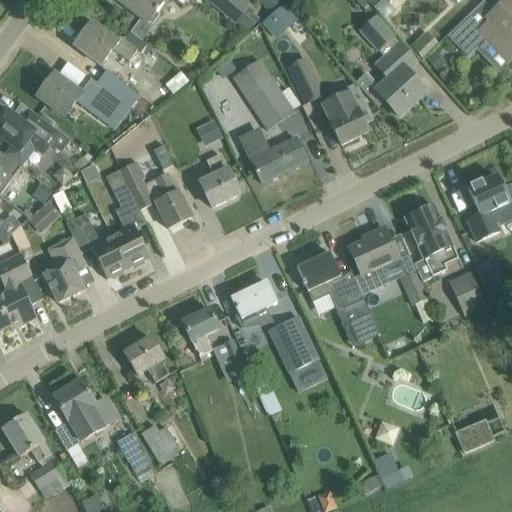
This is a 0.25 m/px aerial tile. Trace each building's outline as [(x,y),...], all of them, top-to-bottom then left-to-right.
[(113,0),(148,25),(166,0),(175,0),(182,6),(186,0),(113,0)] [(264,18),(249,6),(241,0),(207,0),(250,35),(264,18)] [(279,0),(267,0),(263,4),(270,12),(281,2),(279,0)] [(373,0),(369,4),(386,22),(395,13),(396,12),(389,6),(394,0),(373,0)] [(448,38),(468,58),(485,41),(508,65),(511,61),(511,0),(506,0),(493,13),(483,3),(448,38)] [(285,4),(262,24),(271,35),(294,15),(285,4)] [(418,64),(405,49),(377,18),(361,32),(378,52),(387,45),(392,51),(380,61),(391,73),(387,77),(389,80),(379,89),(367,75),(357,84),(379,108),(385,102),(400,118),(427,94),(408,73),(418,64)] [(118,43),(109,36),(93,24),(75,48),(101,67),(113,51),(129,63),(138,51),(121,38),(118,43)] [(427,33),(411,48),(423,59),(438,45),(427,33)] [(295,114),(260,62),(234,79),(268,131),(295,114)] [(323,98),(306,62),(290,70),(306,106),(323,98)] [(108,72),(98,84),(131,109),(140,97),(108,72)] [(165,84),(171,93),(188,82),(181,73),(165,84)] [(131,109),(98,84),(98,85),(92,80),(81,94),(55,75),(38,99),(64,118),(77,102),(106,123),(108,121),(115,127),(125,115),(117,109),(122,103),(130,110),(131,109)] [(340,108),(326,114),(331,124),(333,128),(342,146),(369,133),(365,125),(373,121),(358,90),(347,95),(336,101),(340,108)] [(5,156),(20,167),(35,149),(43,155),(59,133),(37,117),(29,128),(6,110),(0,118),(0,138),(12,147),(5,156)] [(215,122),(203,127),(211,145),(223,139),(215,122)] [(260,129),(240,139),(251,162),(254,167),(263,185),(308,163),(299,145),(297,140),(271,152),(260,129)] [(175,165),(165,144),(153,149),(163,171),(175,165)] [(0,196),(20,167),(5,156),(2,154),(0,156),(0,196)] [(241,196),(232,178),(222,157),(208,164),(214,177),(200,184),(212,209),(241,196)] [(137,162),(120,170),(140,211),(156,203),(169,231),(192,219),(179,193),(178,193),(169,173),(145,185),(144,181),(146,180),(137,162)] [(120,170),(104,178),(120,209),(114,212),(123,231),(112,236),(129,270),(150,260),(129,217),(140,211),(120,170)] [(497,178),(469,191),(481,217),(468,223),(477,244),(501,233),(496,223),(511,216),(511,189),(511,187),(503,191),(497,178)] [(48,203),(28,220),(40,233),(59,216),(48,203)] [(434,207),(405,220),(424,261),(415,265),(423,283),(448,272),(446,267),(459,261),(446,232),(447,232),(442,221),(441,222),(434,207)] [(73,238),(84,233),(107,281),(129,270),(112,236),(99,243),(86,215),(67,225),(73,238)] [(380,269),(399,260),(385,229),(368,237),(370,241),(361,245),(359,244),(352,247),(351,249),(349,250),(370,294),(388,285),(380,269)] [(87,266),(78,249),(73,238),(48,251),(57,268),(44,274),(59,305),(85,292),(75,272),(87,266)] [(341,277),(339,272),(330,254),(298,269),(313,304),(329,296),(343,327),(350,324),(372,314),(352,272),(341,277)] [(0,333),(20,323),(22,327),(37,319),(31,307),(19,283),(31,277),(20,255),(0,264),(0,278),(7,292),(0,295),(0,333)] [(490,300),(505,293),(492,264),(477,271),(490,300)] [(486,307),(470,273),(449,282),(465,317),(486,307)] [(401,280),(412,307),(428,300),(417,274),(401,280)] [(267,284),(257,288),(253,284),(235,299),(233,300),(238,312),(235,314),(243,330),(274,324),(267,308),(276,304),(267,284)] [(183,324),(199,359),(212,353),(212,351),(206,337),(220,330),(210,311),(183,324)] [(372,314),(350,324),(356,336),(377,327),(372,314)] [(318,362),(298,319),(269,332),(289,375),(318,362)] [(164,361),(161,357),(151,340),(125,355),(138,377),(147,371),(156,385),(169,377),(161,363),(164,361)] [(249,378),(233,341),(221,347),(236,383),(249,378)] [(318,362),(289,375),(299,395),(328,381),(319,362),(318,362)] [(70,424),(81,443),(82,442),(83,443),(105,430),(104,429),(118,420),(105,400),(96,405),(82,382),(54,399),(69,425),(70,424)] [(194,419),(187,404),(175,410),(182,425),(194,419)] [(52,455),(38,432),(27,415),(3,430),(20,458),(32,451),(40,463),(52,455)] [(174,450),(178,447),(167,429),(160,433),(156,427),(142,436),(161,466),(178,456),(174,450)] [(458,442),(463,456),(488,446),(482,432),(458,442)] [(117,444),(136,474),(150,465),(131,435),(117,444)] [(412,479),(407,467),(396,471),(390,454),(373,460),(384,489),(412,479)] [(31,476),(46,501),(70,485),(55,461),(31,476)]
